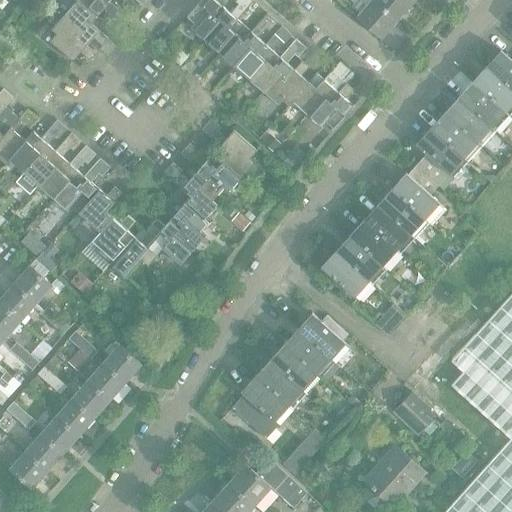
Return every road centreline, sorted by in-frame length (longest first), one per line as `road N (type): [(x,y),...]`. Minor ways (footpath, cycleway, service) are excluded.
road 1 (residential): [(106,511),(272,253),(412,86)]
road 2 (residential): [(179,0),(89,95),(135,135),(146,123)]
road 3 (residential): [(412,86),(312,0)]
